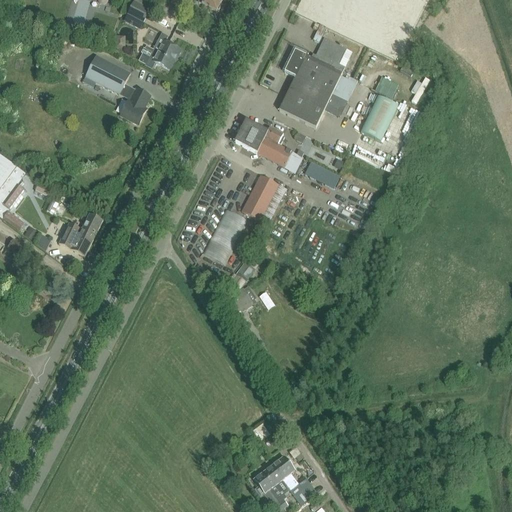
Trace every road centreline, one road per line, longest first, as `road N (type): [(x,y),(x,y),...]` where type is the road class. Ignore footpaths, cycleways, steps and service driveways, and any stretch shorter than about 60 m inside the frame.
road 1 (primary): [(0,506),(263,0)]
road 2 (unclassified): [(0,461),(247,0)]
road 3 (unclassified): [(341,511),(167,243)]
road 4 (unclassified): [(23,511),(167,243)]
road 5 (unclassified): [(167,243),(290,0)]
road 6 (unknown): [(221,137),(240,154),(193,242)]
